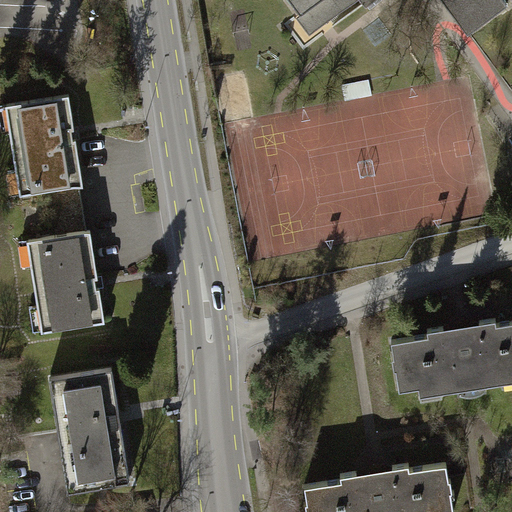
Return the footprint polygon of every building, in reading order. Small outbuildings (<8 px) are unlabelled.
[(283,0),(309,36),(357,2),(364,11),(379,0),(283,0)] [(441,0),(467,36),(506,8),(500,0),(441,0)] [(370,86),(343,91),(345,104),(372,99),(370,86)] [(16,194),(81,184),(66,91),(1,101),(16,194)] [(40,329),(105,319),(90,226),(25,237),(40,329)] [(511,322),(387,341),(395,394),(511,376),(511,322)] [(69,492),(130,482),(110,364),(49,375),(69,492)] [(453,511),(447,466),(302,488),(305,511),(453,511)]
